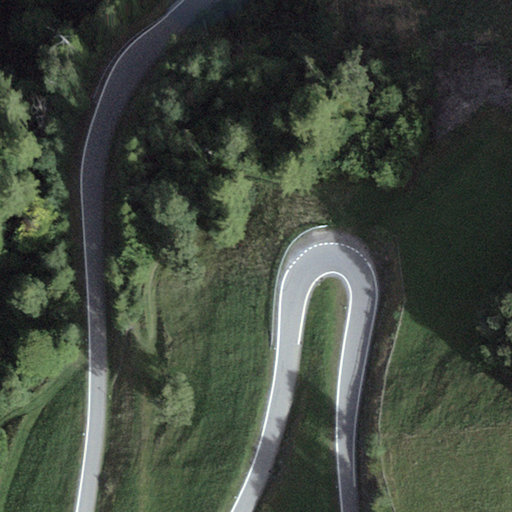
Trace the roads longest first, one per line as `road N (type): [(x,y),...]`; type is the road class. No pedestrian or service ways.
road 1 (unclassified): [(351,511),(345,432),(364,289),(357,269),(337,259),(311,264),(295,286),(281,395),(259,477),(240,511)]
road 2 (unclassified): [(84,511),(99,363),(94,149),(122,76),(187,0)]
